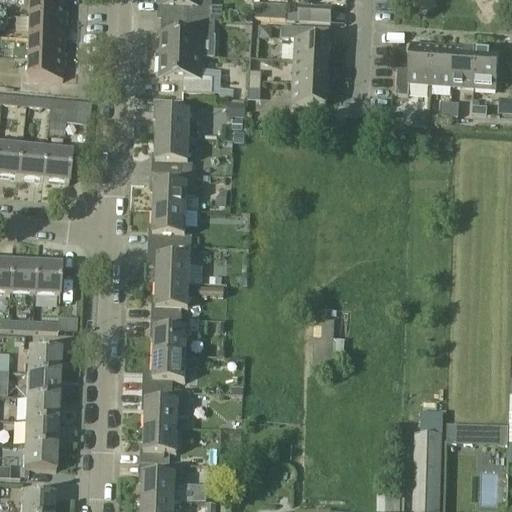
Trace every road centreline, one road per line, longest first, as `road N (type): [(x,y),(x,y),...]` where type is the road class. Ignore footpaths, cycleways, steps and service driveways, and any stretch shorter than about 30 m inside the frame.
road 1 (residential): [(94,511),(107,235)]
road 2 (residential): [(107,235),(124,0)]
